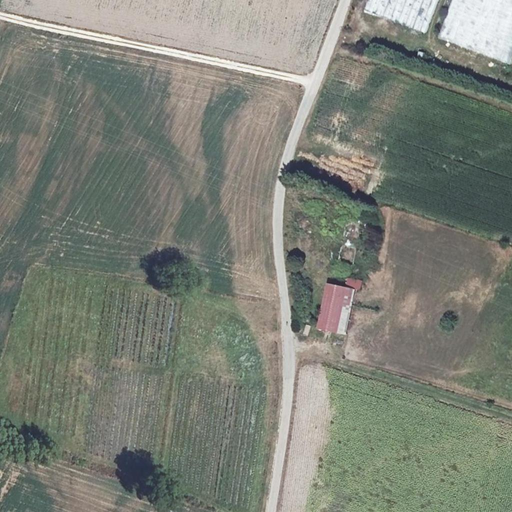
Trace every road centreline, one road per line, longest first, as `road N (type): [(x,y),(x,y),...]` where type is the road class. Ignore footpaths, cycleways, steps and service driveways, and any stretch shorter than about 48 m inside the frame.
road 1 (unclassified): [(269,511),(294,373),(280,271),(281,195),(345,0)]
road 2 (track): [(313,85),(0,15)]
